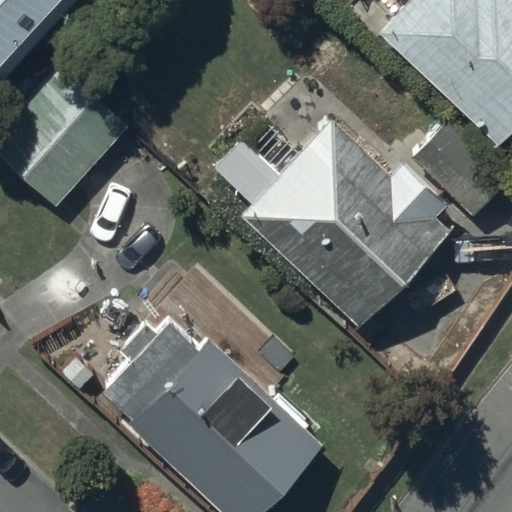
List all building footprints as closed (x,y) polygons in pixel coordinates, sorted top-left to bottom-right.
[(0,0),(0,73),(68,0),(0,0)] [(511,0),(394,0),(375,20),(494,135),(511,116),(511,0)] [(0,150),(55,201),(129,120),(106,99),(93,114),(49,74),(0,128),(0,150)] [(264,109),(217,157),(254,193),(243,204),(359,315),(450,220),(435,206),(447,193),(404,152),(391,165),(331,107),(298,141),(264,109)] [(445,113),(409,150),(471,209),(483,196),(507,172),(445,113)] [(131,353),(105,380),(132,407),(127,413),(229,511),(249,511),(325,434),(211,325),(199,338),(169,309),(159,320),(151,311),(121,342),(131,353)]
